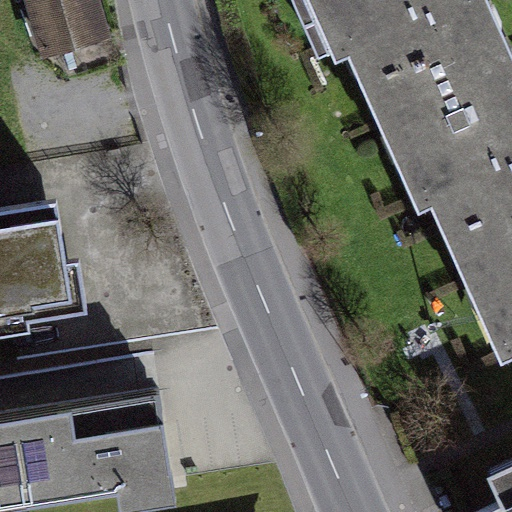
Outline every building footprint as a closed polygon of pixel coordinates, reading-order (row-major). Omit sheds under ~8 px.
[(87,0),(25,0),(40,50),(97,34),(87,0)] [(304,0),(331,60),(346,53),(416,211),(430,205),(500,363),(511,357),(511,60),(485,0),(304,0)] [(81,263),(67,266),(56,202),(0,211),(0,321),(88,307),(81,263)] [(157,399),(0,423),(0,506),(122,487),(125,509),(173,502),(157,399)] [(511,511),(511,461),(483,475),(499,509),(493,511),(511,511)]
